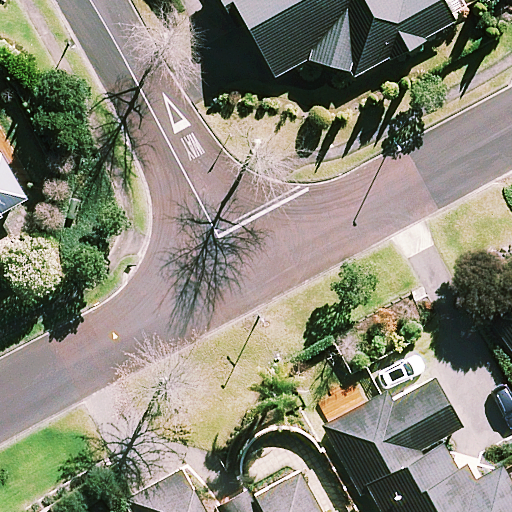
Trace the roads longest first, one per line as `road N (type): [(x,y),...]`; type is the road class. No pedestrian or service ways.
road 1 (residential): [(511,119),(240,272)]
road 2 (residential): [(91,0),(240,272)]
road 3 (residential): [(240,272),(0,402)]
